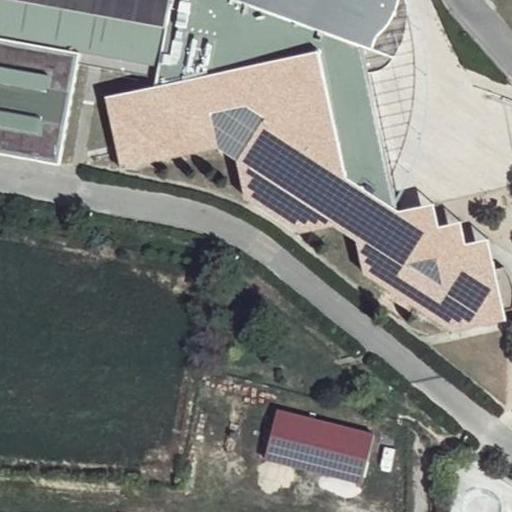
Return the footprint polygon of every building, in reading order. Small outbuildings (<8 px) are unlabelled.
[(440,227),(413,210),(400,213),(363,72),(364,70),(380,65),(390,58),(401,48),(409,35),(412,25),(413,8),(410,0),(0,0),(0,155),(58,166),(76,64),(78,52),(156,65),(161,86),(103,99),(120,170),(215,148),(208,112),(245,105),(263,115),(239,161),(245,198),(301,233),(355,223),(366,275),(454,329),(507,319),(506,310),(511,308),(511,275),(511,273),(506,266),(497,268),(497,261),(470,245),(445,249),(440,227)] [(435,205),(413,210),(440,227),(435,205)] [(465,221),(440,227),(445,249),(470,245),(465,221)] [(493,241),(470,245),(497,261),(493,241)] [(226,426),(231,377),(199,374),(194,423),(226,426)] [(278,408),(265,457),(362,481),(374,433),(278,408)]
